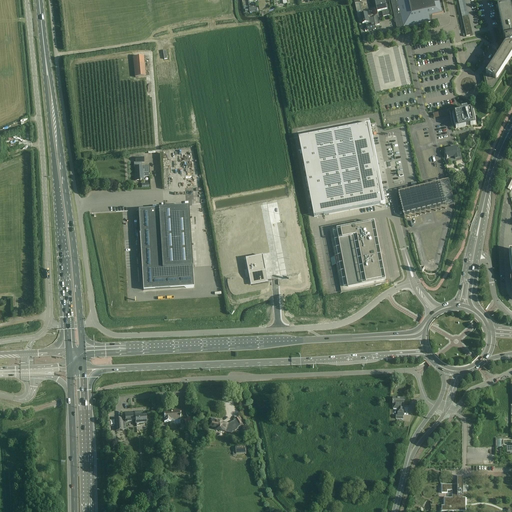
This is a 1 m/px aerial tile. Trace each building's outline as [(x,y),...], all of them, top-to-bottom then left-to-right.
[(383,17),(389,16),(387,7),(386,7),(384,0),(380,0),(381,0),(375,2),(377,12),(382,11),(383,17)] [(390,0),(397,29),(403,28),(428,22),(430,22),(429,16),(441,13),(439,3),(433,4),(432,4),(433,2),(432,0),(390,0)] [(465,1),(458,2),(466,37),(472,35),(465,1)] [(497,8),(505,44),(501,51),(498,49),(497,51),(496,50),(495,50),(500,53),(486,75),(488,76),(488,78),(485,78),(487,88),(488,89),(489,90),(490,90),(491,90),(492,90),(492,89),(493,89),(504,71),(504,68),(511,55),(511,6),(511,7),(511,5),(505,6),(505,4),(497,6),(497,8)] [(367,14),(360,15),(362,24),(366,24),(367,31),(376,29),(373,18),(368,19),(367,14)] [(135,78),(145,77),(143,57),(133,58),(135,78)] [(462,112),(453,114),(456,129),(466,126),(470,125),(475,124),(472,110),(467,111),(467,109),(462,110),(462,112)] [(370,124),(299,138),(314,217),(324,215),(385,203),(385,202),(383,198),(382,198),(377,174),(379,174),(378,166),(376,159),(374,159),(369,130),(370,130),(370,125),(370,124)] [(455,160),(460,159),(459,156),(457,147),(445,150),(447,159),(454,157),(455,160)] [(136,163),(134,163),(134,168),(135,168),(135,181),(143,181),(143,178),(149,177),(148,167),(142,167),(141,167),(141,163),(144,163),(143,160),(143,158),(135,158),(135,160),(136,163)] [(440,185),(399,195),(404,215),(403,215),(445,205),(440,185)] [(188,207),(138,210),(139,231),(139,233),(141,252),(139,253),(139,259),(141,258),(143,291),(186,288),(193,288),(192,267),(188,207)] [(341,231),(337,232),(348,288),(381,281),(381,282),(382,281),(377,258),(380,258),(379,254),(380,254),(380,253),(381,253),(381,252),(380,252),(380,251),(379,251),(378,248),(375,248),(371,225),(362,227),(361,225),(363,225),(363,224),(340,229),(341,231)] [(248,263),(253,290),(268,288),(263,260),(248,263)] [(403,413),(403,410),(404,399),(393,398),(393,404),(393,409),(398,409),(397,413),(398,413),(398,415),(396,415),(396,419),(403,419),(403,416),(402,416),(402,413),(403,413)] [(173,413),(163,413),(164,423),(171,422),(170,421),(174,420),(174,424),(180,423),(180,420),(180,418),(180,417),(179,413),(181,413),(181,410),(173,410),(173,413)] [(140,424),(146,423),(146,416),(141,416),(140,412),(135,413),(135,414),(132,414),(132,413),(125,414),(125,419),(122,419),(115,419),(116,431),(123,431),(122,423),(133,423),(133,420),(135,420),(136,424),(136,426),(140,426),(140,424)] [(186,426),(193,424),(191,418),(184,420),(186,426)] [(243,424),(239,418),(232,422),(229,424),(218,422),(218,420),(212,419),(210,427),(215,428),(214,430),(231,434),(238,429),(237,428),(243,424)] [(236,447),(236,455),(246,454),(246,447),(236,447)] [(442,506),(442,511),(465,511),(465,510),(465,498),(463,498),(463,492),(463,487),(463,477),(457,477),(457,485),(455,485),(452,485),(442,485),(442,493),(447,493),(447,491),(452,491),(452,498),(444,498),(444,506),(442,506)]
